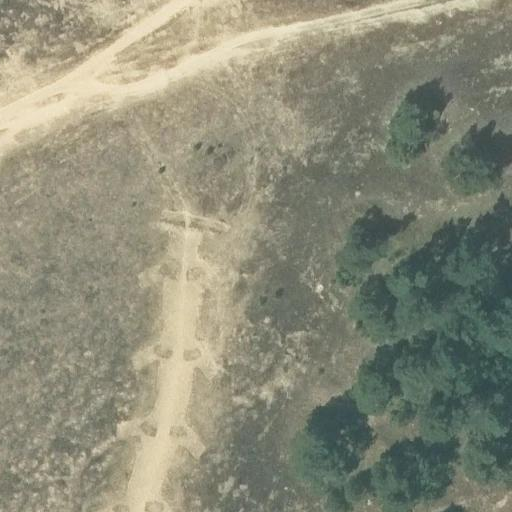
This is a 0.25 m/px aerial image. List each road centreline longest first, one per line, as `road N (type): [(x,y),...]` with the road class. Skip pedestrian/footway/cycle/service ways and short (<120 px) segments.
road 1 (track): [(78,88),(271,33),(460,0)]
road 2 (track): [(194,0),(78,88),(0,122)]
